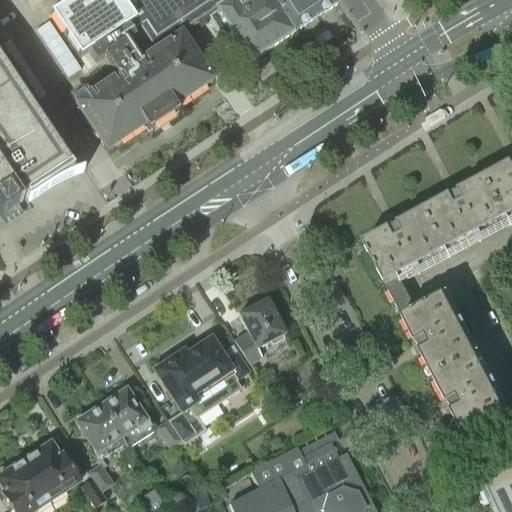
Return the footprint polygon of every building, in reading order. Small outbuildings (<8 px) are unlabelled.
[(198,0),(71,0),(72,0),(50,15),(79,59),(87,54),(95,65),(103,60),(115,78),(73,106),(106,154),(144,129),(147,133),(177,113),(174,108),(212,83),(180,35),(209,16),(198,0)] [(198,0),(209,16),(215,12),(248,64),(291,36),(267,0),(254,0),(250,3),(248,0),(198,0)] [(267,0),(291,36),(335,7),(330,0),(267,0)] [(0,216),(1,218),(17,207),(21,204),(19,200),(22,198),(27,206),(47,192),(53,188),(58,185),(66,182),(73,178),(77,177),(81,176),(81,174),(73,177),(68,169),(69,169),(0,66),(0,216)] [(511,165),(485,180),(507,222),(511,219),(511,165)] [(447,254),(507,222),(485,180),(459,194),(459,195),(452,199),(451,198),(425,212),(447,254)] [(399,280),(447,254),(425,212),(398,227),(399,228),(391,232),(390,231),(364,245),(395,303),(407,296),(399,280)] [(416,313),(407,296),(395,303),(403,319),(402,320),(418,350),(460,328),(444,298),(416,313)] [(246,335),(233,344),(250,369),(261,362),(256,352),(284,337),(267,303),(237,318),(246,335)] [(418,350),(434,380),(476,358),(460,328),(418,350)] [(181,355),(204,390),(228,374),(234,382),(246,374),(231,351),(221,358),(210,342),(185,358),(183,354),(181,355)] [(192,398),(204,390),(181,355),(154,374),(181,415),(167,425),(167,424),(166,425),(178,444),(180,443),(183,448),(205,434),(196,420),(200,414),(194,406),(196,405),(192,398)] [(434,380),(449,410),(491,388),(476,358),(434,380)] [(449,410),(466,441),(507,419),(491,388),(449,410)] [(105,410),(102,412),(122,442),(121,442),(127,451),(153,434),(128,395),(116,403),(116,401),(104,409),(105,410)] [(108,450),(121,442),(122,442),(102,412),(100,413),(99,412),(88,419),(89,420),(77,428),(99,462),(95,464),(98,469),(87,476),(101,496),(112,489),(101,472),(105,469),(101,462),(111,455),(108,450)] [(168,451),(178,444),(166,425),(155,432),(168,451)] [(34,451),(20,461),(31,478),(49,505),(78,485),(61,458),(58,460),(49,447),(37,455),(34,451)] [(373,511),(345,456),(309,475),(296,450),(249,475),(258,492),(229,505),(229,504),(227,505),(230,511),(373,511)] [(31,478),(20,461),(5,471),(7,474),(0,478),(0,490),(4,496),(2,497),(11,511),(37,511),(49,505),(31,478)] [(511,511),(511,474),(482,489),(493,511),(511,511)] [(90,484),(80,491),(93,511),(105,504),(90,484)] [(198,511),(209,506),(205,498),(203,493),(192,498),(198,511)] [(141,511),(159,511),(163,510),(157,502),(142,511),(141,511)]
